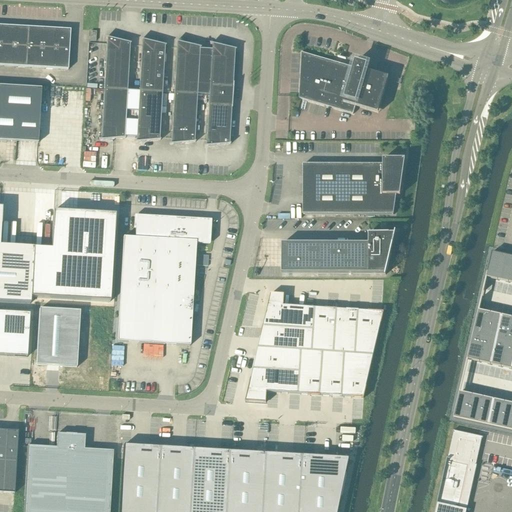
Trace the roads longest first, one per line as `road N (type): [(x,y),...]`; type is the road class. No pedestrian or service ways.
road 1 (unclassified): [(256,192),(205,409),(0,399)]
road 2 (tertiary): [(447,243),(387,511)]
road 3 (unclassified): [(256,192),(0,177)]
road 4 (unclassified): [(268,8),(256,192)]
road 5 (tertiary): [(479,70),(456,155),(447,243)]
road 6 (tertiary): [(447,243),(496,74)]
road 7 (tertiary): [(95,0),(268,8)]
